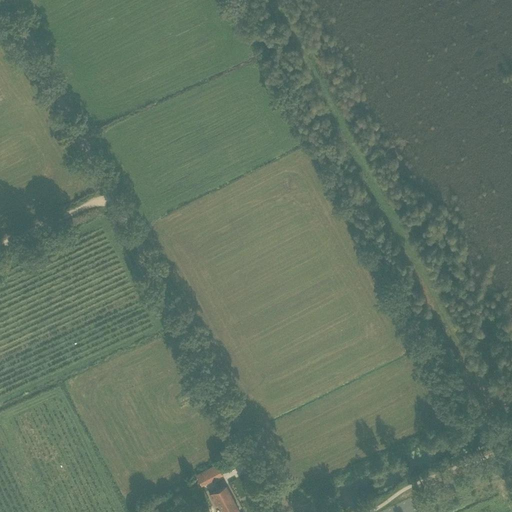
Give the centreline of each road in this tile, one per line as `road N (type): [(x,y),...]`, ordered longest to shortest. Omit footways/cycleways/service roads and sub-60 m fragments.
road 1 (unclassified): [(285,511),(4,0)]
road 2 (track): [(111,196),(0,246)]
road 3 (tertiary): [(400,511),(511,465)]
